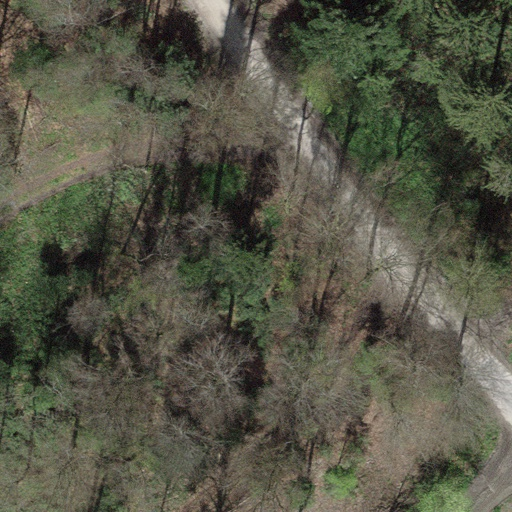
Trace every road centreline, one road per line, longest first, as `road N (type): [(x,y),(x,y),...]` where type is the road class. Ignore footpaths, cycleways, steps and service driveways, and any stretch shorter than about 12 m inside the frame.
road 1 (unclassified): [(252,0),(511,394)]
road 2 (track): [(506,389),(426,511)]
